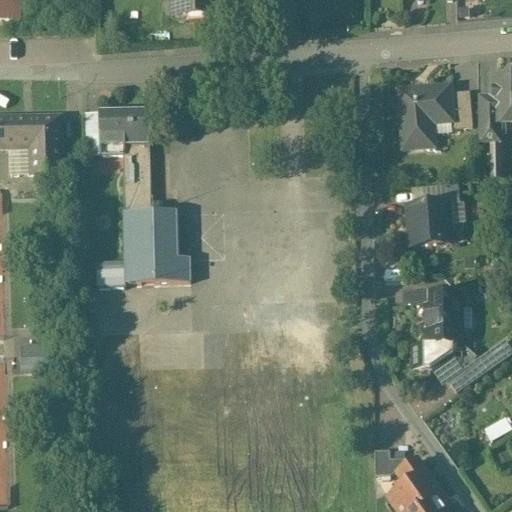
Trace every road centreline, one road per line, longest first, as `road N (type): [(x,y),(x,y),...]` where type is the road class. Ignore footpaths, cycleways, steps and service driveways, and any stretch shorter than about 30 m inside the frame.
road 1 (residential): [(362,52),(371,349),(384,384),(474,511)]
road 2 (residential): [(0,74),(251,60)]
road 3 (residential): [(362,52),(511,39)]
